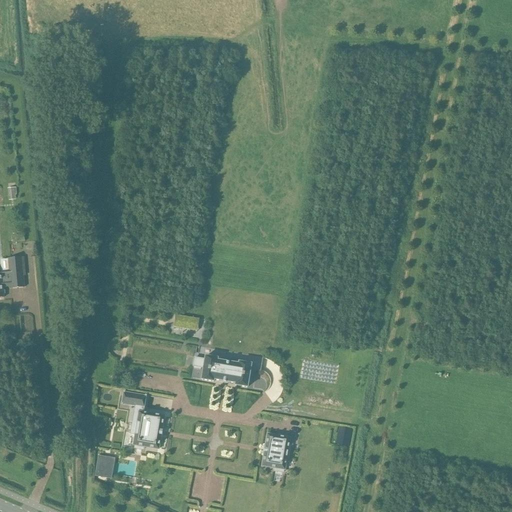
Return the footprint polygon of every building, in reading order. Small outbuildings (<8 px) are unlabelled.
[(16,188),(7,189),(9,201),(16,200),(15,195),(17,195),(16,188)] [(24,235),(12,236),(12,243),(25,242),(24,235)] [(0,298),(4,298),(3,286),(11,286),(11,289),(24,288),(21,258),(8,259),(9,271),(1,272),(1,271),(0,270),(0,298)] [(176,315),(174,328),(197,331),(199,319),(176,315)] [(189,352),(197,353),(197,344),(189,343),(189,352)] [(247,388),(250,370),(251,365),(239,363),(239,365),(233,364),(234,361),(223,359),(222,362),(217,361),(217,359),(205,357),(205,360),(194,358),(193,367),(203,368),(201,380),(214,382),(214,380),(221,381),(221,383),(228,384),(228,383),(235,384),(235,386),(247,388)] [(304,361),(302,378),(311,379),(313,369),(309,369),(310,361),(304,361)] [(327,367),(317,365),(314,377),(335,382),(339,367),(328,364),(327,367)] [(143,413),(146,396),(124,392),(122,405),(140,408),(137,423),(133,422),(131,434),(135,435),(134,445),(135,446),(135,449),(144,450),(144,447),(159,450),(161,438),(162,435),(162,432),(163,428),(162,428),(164,417),(143,413)] [(288,450),(290,439),(267,435),(265,447),(264,447),(263,454),(264,454),(262,467),(275,469),(274,472),(283,473),(284,470),(286,458),(288,459),(290,451),(288,450)] [(115,458),(98,456),(98,458),(108,459),(104,479),(112,480),(115,458)] [(98,458),(95,477),(104,479),(108,459),(98,458)]
